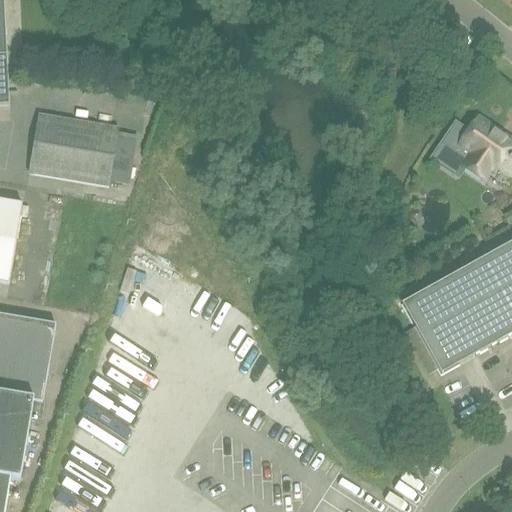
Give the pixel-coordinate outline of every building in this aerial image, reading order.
[(0,0),(0,106),(9,106),(6,56),(3,0),(0,0)] [(40,116),(30,175),(108,188),(119,129),(40,116)] [(457,122),(444,142),(458,152),(460,148),(474,158),(467,168),(485,181),(492,171),(495,173),(498,168),(511,177),(511,140),(480,118),(470,131),(457,122)] [(0,202),(0,283),(9,285),(23,206),(0,202)] [(511,245),(402,306),(442,376),(511,337),(511,245)] [(0,396),(34,403),(42,404),(56,326),(0,316),(0,396)] [(511,346),(503,350),(508,360),(511,358),(511,346)] [(20,483),(34,403),(0,396),(0,511),(5,511),(10,481),(20,483)]
